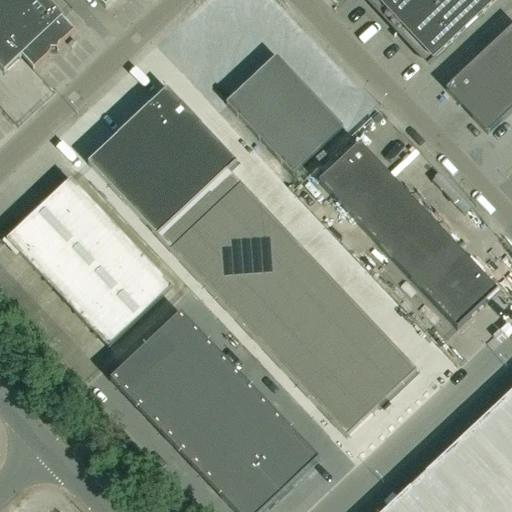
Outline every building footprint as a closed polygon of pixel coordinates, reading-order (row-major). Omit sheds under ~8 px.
[(33,72),(47,58),(48,57),(49,56),(50,54),(50,53),(50,51),(57,52),(57,53),(57,54),(59,54),(58,53),(58,52),(58,50),(58,49),(59,48),(60,47),(75,32),(74,31),(73,32),(62,20),(64,19),(46,0),(0,0),(0,70),(4,75),(22,58),(33,70),(32,71),(33,72)] [(116,0),(96,0),(106,10),(116,0)] [(371,0),(374,3),(375,2),(383,11),(382,12),(383,14),(385,12),(391,19),(389,20),(391,21),(392,20),(412,41),(410,42),(412,44),(413,42),(419,49),(418,50),(419,51),(420,50),(429,59),(428,60),(431,64),(499,0),(371,0)] [(511,29),(446,91),(487,136),(511,112),(511,29)] [(226,106),(293,177),(344,130),(277,59),(226,106)] [(167,91),(88,166),(90,168),(157,239),(198,283),(346,440),(416,374),(268,217),(227,174),(237,165),(236,165),(181,106),(167,91)] [(360,147),(319,185),(457,332),(498,294),(360,147)] [(108,350),(172,290),(71,182),(7,243),(108,350)] [(160,365),(195,331),(181,316),(146,349),(160,365)] [(174,379),(209,346),(195,331),(160,365),(174,379)] [(209,346),(174,379),(188,394),(223,360),(209,346)] [(160,365),(146,349),(110,383),(125,398),(160,365)] [(188,394),(202,409),(237,375),(223,360),(188,394)] [(125,398),(139,412),(174,379),(160,365),(125,398)] [(251,390),(237,375),(202,409),(215,423),(251,390)] [(174,379),(139,412),(152,427),(188,394),(174,379)] [(229,438),(264,404),(251,390),(215,423),(229,438)] [(202,409),(188,394),(152,427),(166,442),(202,409)] [(511,511),(511,394),(386,511),(511,511)] [(264,404),(229,438),(243,452),(278,419),(264,404)] [(202,409),(166,442),(180,456),(215,423),(202,409)] [(292,434),(278,419),(243,452),(257,467),(292,434)] [(229,438),(215,423),(180,456),(194,471),(229,438)] [(99,440),(101,438),(106,433),(99,426),(93,433),(99,440)] [(257,467),(221,500),(233,511),(265,511),(319,462),(292,433),(257,467)] [(208,485),(243,452),(229,438),(194,471),(208,485)] [(257,467),(243,452),(208,485),(221,500),(257,467)]
